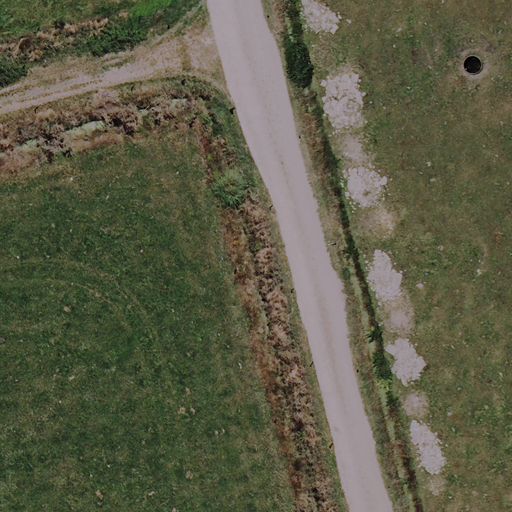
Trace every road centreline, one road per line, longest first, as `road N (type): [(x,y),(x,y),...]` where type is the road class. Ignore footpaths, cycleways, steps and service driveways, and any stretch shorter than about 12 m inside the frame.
road 1 (track): [(364,511),(231,0)]
road 2 (track): [(0,109),(243,48)]
